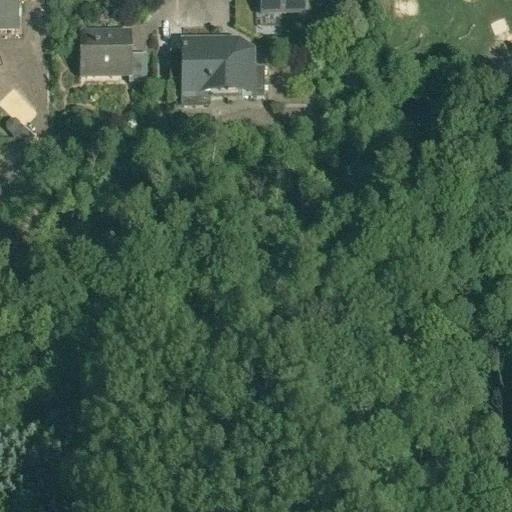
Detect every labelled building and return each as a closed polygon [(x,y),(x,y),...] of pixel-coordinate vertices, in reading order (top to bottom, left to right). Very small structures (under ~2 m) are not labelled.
[(0,0),(0,38),(14,39),(13,0),(0,0)] [(256,0),(257,21),(301,21),(301,0),(256,0)] [(127,59),(127,34),(76,35),(76,81),(125,80),(127,80),(127,59)] [(234,43),(177,43),(177,102),(249,102),(250,54),(234,43)] [(141,59),(127,59),(127,80),(125,80),(126,86),(141,86),(141,59)] [(265,87),(264,67),(254,67),(255,87),(265,87)]
